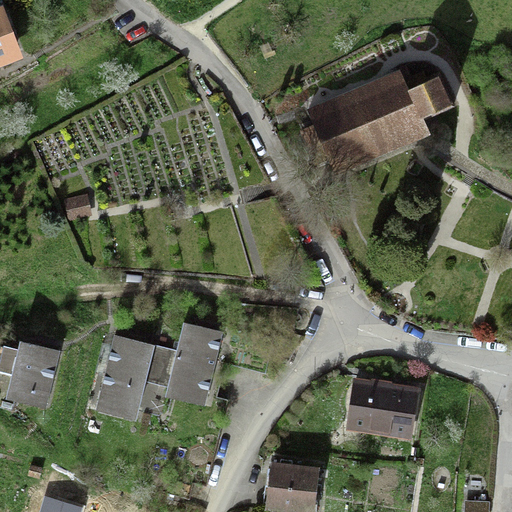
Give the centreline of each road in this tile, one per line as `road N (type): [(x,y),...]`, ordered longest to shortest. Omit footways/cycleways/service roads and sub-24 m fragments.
road 1 (residential): [(130,0),(230,78),(269,139),(343,315)]
road 2 (residential): [(214,511),(313,345),(343,315)]
road 3 (residential): [(343,315),(508,376)]
road 4 (residential): [(508,376),(504,511)]
